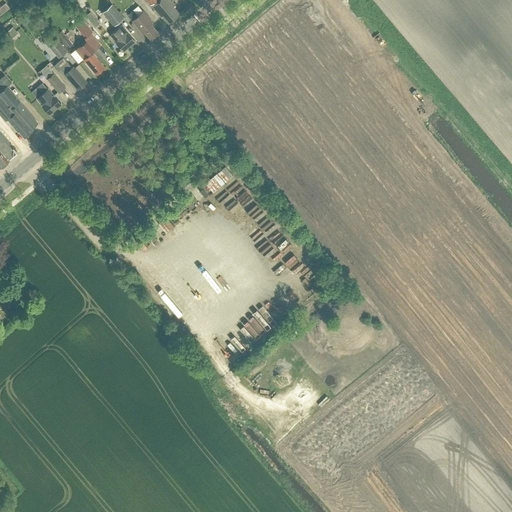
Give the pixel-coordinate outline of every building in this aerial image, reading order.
[(163,15),(169,22),(180,12),(174,5),(175,4),(171,0),(147,0),(162,16),(163,15)] [(5,2),(0,6),(0,10),(1,13),(9,6),(5,2)] [(101,11),(113,25),(123,16),(111,3),(101,11)] [(145,31),(150,37),(157,31),(151,23),(152,21),(143,10),(142,11),(137,5),(127,14),(132,20),(143,32),(145,31)] [(91,11),(86,15),(90,20),(95,16),(91,11)] [(72,30),(80,40),(93,30),(83,18),(75,24),(77,26),(72,30)] [(17,33),(12,27),(5,32),(11,38),(17,33)] [(116,41),(123,50),(135,40),(125,27),(119,32),(113,37),(116,41)] [(69,37),(62,29),(56,34),(63,42),(69,37)] [(49,46),(59,57),(67,50),(58,39),(49,46)] [(92,51),(96,48),(88,39),(79,47),(86,56),(83,58),(89,65),(89,64),(96,73),(103,67),(98,60),(99,59),(92,51)] [(63,56),(53,65),(58,70),(60,67),(68,61),(63,56)] [(68,61),(60,67),(78,88),(86,81),(73,65),(72,66),(68,61)] [(46,65),(40,70),(47,78),(53,73),(46,65)] [(65,86),(53,73),(47,78),(47,79),(59,92),(65,86)] [(19,131),(24,137),(31,130),(30,128),(37,122),(19,101),(20,100),(7,85),(11,82),(4,74),(0,77),(0,109),(1,111),(0,112),(0,113),(5,120),(7,118),(18,131),(19,131)] [(38,100),(49,113),(61,103),(50,90),(38,100)] [(0,165),(8,159),(9,159),(4,154),(12,147),(9,145),(9,139),(0,129),(0,165)] [(210,172),(218,182),(226,176),(218,165),(210,172)] [(205,193),(214,186),(205,176),(197,183),(205,193)] [(237,214),(227,222),(232,228),(242,219),(237,214)] [(175,219),(173,217),(166,222),(161,215),(154,220),(161,230),(175,219)] [(134,235),(146,244),(149,239),(138,230),(134,235)] [(213,273),(210,276),(218,285),(222,282),(213,273)] [(239,351),(279,320),(266,303),(230,331),(237,340),(233,343),(239,351)]
